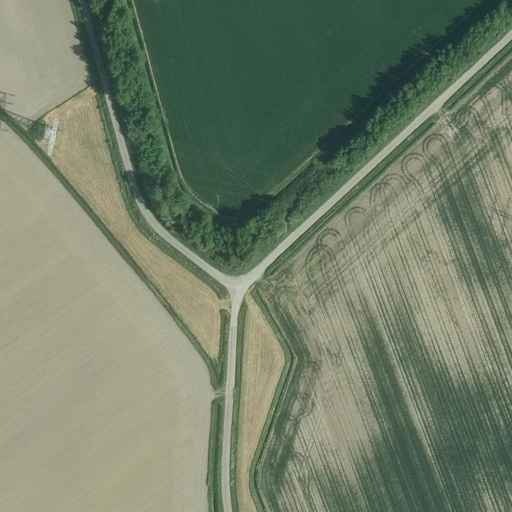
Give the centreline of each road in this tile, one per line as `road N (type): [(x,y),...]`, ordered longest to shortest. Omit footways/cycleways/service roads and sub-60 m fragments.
road 1 (unclassified): [(237,290),(511,35)]
road 2 (unclassified): [(237,290),(140,204),(84,0)]
road 3 (unclassified): [(233,511),(237,290)]
